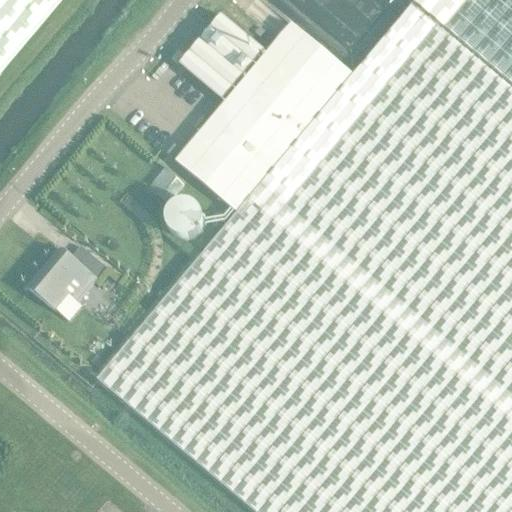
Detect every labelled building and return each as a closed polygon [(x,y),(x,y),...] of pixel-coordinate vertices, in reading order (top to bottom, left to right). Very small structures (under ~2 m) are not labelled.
[(0,0),(0,73),(61,0),(0,0)] [(511,0),(418,0),(414,6),(511,88),(511,0)] [(353,79),(237,216),(98,382),(253,511),(511,511),(511,93),(411,9),(353,79)] [(176,165),(237,216),(353,79),(291,27),(176,165)] [(222,27),(183,73),(221,105),(260,58),(222,27)] [(167,174),(152,192),(168,206),(184,188),(167,174)] [(61,252),(28,291),(55,314),(56,313),(68,323),(68,324),(77,332),(78,331),(69,323),(81,308),(90,316),(91,315),(82,307),(81,308),(75,302),(94,281),(97,284),(107,272),(81,249),(71,261),(61,252)]
